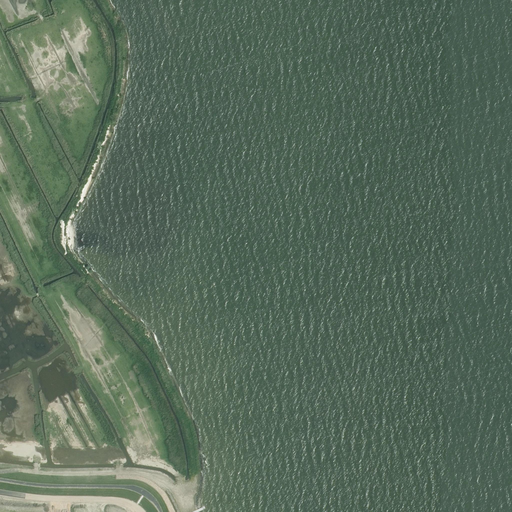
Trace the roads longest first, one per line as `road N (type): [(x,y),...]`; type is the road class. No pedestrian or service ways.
road 1 (track): [(0,204),(84,369),(75,374),(115,471),(0,471)]
road 2 (tertiary): [(0,493),(117,500),(140,511)]
